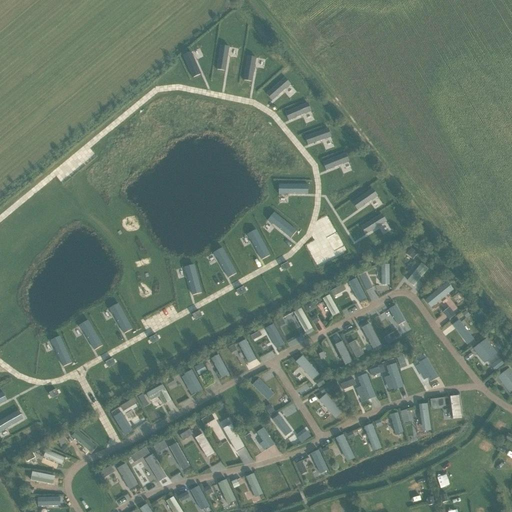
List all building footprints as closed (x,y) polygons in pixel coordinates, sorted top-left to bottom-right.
[(429,268),(418,259),(404,276),(416,285),(429,268)] [(390,277),(390,263),(381,263),(381,277),(390,277)] [(449,282),(424,298),(430,308),(456,292),(449,282)] [(324,296),(332,317),(340,313),(332,292),(324,296)] [(447,301),(443,304),(446,309),(443,310),(449,320),(456,315),(447,301)] [(295,310),(304,333),(313,329),(304,306),(295,310)] [(248,364),(257,360),(248,338),(238,342),(248,364)] [(472,351),(483,367),(499,356),(487,340),(472,351)] [(221,353),(212,356),(220,379),(229,376),(221,353)] [(508,368),(500,358),(491,366),(499,376),(508,368)] [(195,367),(199,375),(208,370),(203,362),(195,367)] [(497,379),(510,394),(511,392),(511,372),(508,368),(497,379)] [(159,398),(164,406),(173,401),(162,381),(145,390),(152,402),(159,398)] [(429,434),(428,405),(420,405),(421,434),(429,434)] [(373,453),(381,451),(374,425),(365,428),(373,453)] [(258,449),(261,455),(275,447),(264,428),(255,433),(262,446),(258,449)] [(71,436),(88,452),(95,444),(78,429),(71,436)] [(345,436),(336,440),(346,464),(355,460),(345,436)] [(47,448),(42,457),(61,466),(66,457),(47,448)] [(52,487),(55,476),(33,470),(31,482),(52,487)] [(247,478),(254,499),(262,496),(254,475),(247,478)] [(228,480),(218,483),(226,508),(236,504),(228,480)] [(171,511),(182,511),(174,498),(166,503),(171,511)]
